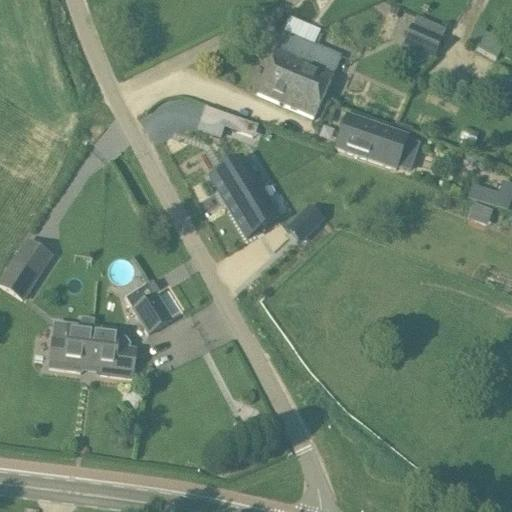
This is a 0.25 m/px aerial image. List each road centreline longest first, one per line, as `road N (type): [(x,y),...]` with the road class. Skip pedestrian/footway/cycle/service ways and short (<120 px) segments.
road 1 (unclassified): [(314,511),(319,486),(139,142),(76,0)]
road 2 (tertiary): [(207,511),(0,484)]
